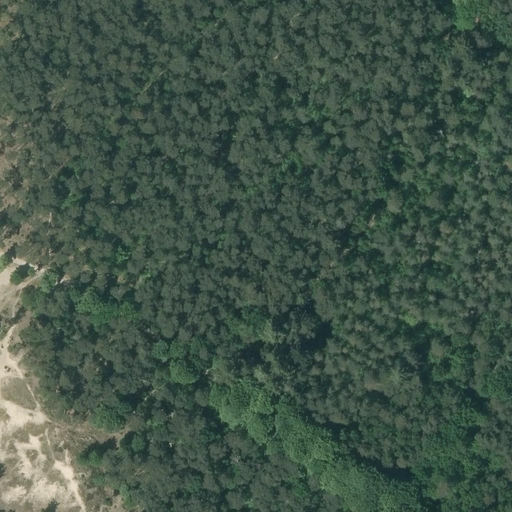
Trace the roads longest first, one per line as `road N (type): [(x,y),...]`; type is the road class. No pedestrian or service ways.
road 1 (track): [(31,260),(224,385)]
road 2 (track): [(224,385),(394,510)]
